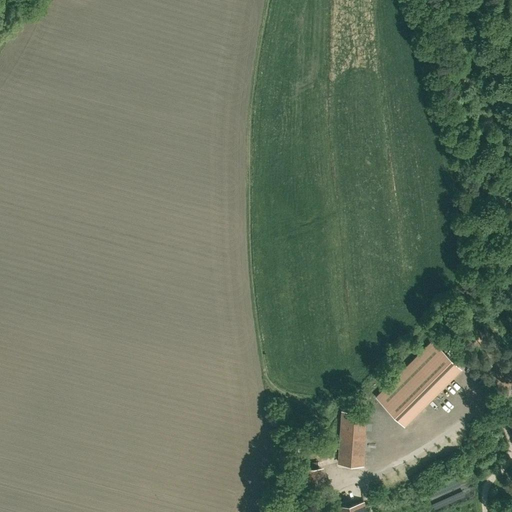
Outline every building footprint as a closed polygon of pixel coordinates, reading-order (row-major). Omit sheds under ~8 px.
[(400,423),(457,366),(432,342),(376,398),(400,423)] [(365,413),(343,411),(340,463),(361,464),(365,413)] [(319,467),(294,469),(295,486),(320,484),(319,467)] [(434,509),(464,497),(458,480),(428,492),(434,509)] [(338,511),(365,511),(363,502),(337,507),(338,511)]
